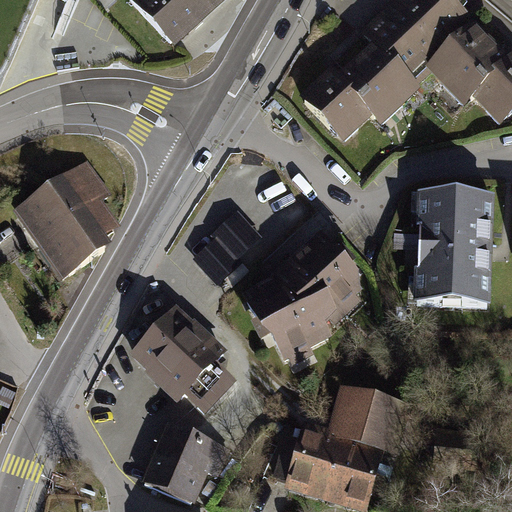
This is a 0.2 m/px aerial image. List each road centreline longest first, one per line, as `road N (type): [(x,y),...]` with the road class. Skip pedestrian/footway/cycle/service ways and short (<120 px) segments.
road 1 (residential): [(213,115),(299,161),(337,199),(358,205),(414,177),(511,155)]
road 2 (tertiary): [(66,377),(198,141)]
road 3 (unclassified): [(0,125),(53,106),(105,100),(198,141)]
road 4 (tertiary): [(213,115),(279,0)]
